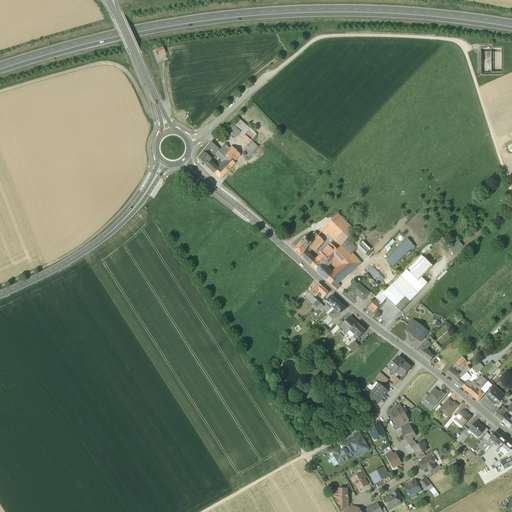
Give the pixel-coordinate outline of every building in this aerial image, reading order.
[(249,128),(239,119),(228,131),(232,135),(234,137),(239,132),(244,135),(249,128)] [(256,134),(249,128),(244,135),(250,141),(256,134)] [(219,150),(210,142),(205,148),(214,156),(216,154),(219,150)] [(253,142),(243,152),(248,157),(258,147),(253,142)] [(219,150),(216,154),(221,159),(224,162),(227,158),(225,156),(230,151),(224,145),(219,150)] [(214,156),(205,148),(197,159),(208,168),(211,165),(208,162),(210,159),(214,156)] [(230,151),(225,156),(227,158),(231,161),(233,163),(240,156),(233,149),(230,151)] [(216,169),(211,165),(208,168),(220,179),(228,171),(224,168),(231,161),(227,158),(224,162),(222,163),(216,169)] [(346,223),(337,214),(328,224),(332,229),(328,234),(334,240),(348,226),(346,223)] [(350,219),(346,223),(348,226),(352,229),(356,225),(350,219)] [(328,224),(321,232),(327,236),(328,234),(332,229),(328,224)] [(348,226),(334,240),(335,241),(341,246),(348,239),(355,232),(352,229),(348,226)] [(314,232),(307,240),(312,243),(308,247),(312,251),(315,247),(316,248),(323,241),(314,232)] [(305,237),(294,249),(308,263),(312,258),(308,254),(305,252),(308,247),(312,243),(307,240),(305,237)] [(411,238),(390,258),(394,263),(416,242),(411,238)] [(337,250),(333,254),(336,257),(342,263),(342,262),(351,254),(357,248),(348,239),(341,246),(337,250)] [(335,241),(331,244),(337,250),(341,246),(335,241)] [(458,241),(449,249),(453,254),(462,246),(458,241)] [(370,249),(363,242),(357,247),(365,255),(365,254),(370,249)] [(331,244),(322,254),(327,259),(333,254),(337,250),(331,244)] [(315,261),(312,258),(308,263),(316,270),(322,264),(327,259),(322,254),(315,261)] [(327,259),(322,264),(325,268),(336,257),(333,254),(327,259)] [(351,254),(342,262),(343,263),(346,267),(351,272),(360,264),(351,254)] [(406,270),(418,281),(421,278),(433,267),(421,256),(406,270)] [(331,274),(325,280),(330,284),(331,285),(334,281),(337,278),(336,277),(346,267),(343,263),(331,274)] [(325,268),(322,264),(316,270),(325,280),(331,274),(325,268)] [(346,267),(336,277),(337,278),(334,281),(337,284),(340,281),(351,272),(346,267)] [(384,288),(389,283),(373,269),(368,274),(384,288)] [(392,285),(392,286),(391,285),(388,288),(387,287),(384,291),(383,290),(376,297),(375,298),(376,299),(382,304),(382,303),(382,304),(386,299),(400,312),(400,311),(409,302),(427,283),(421,278),(418,281),(406,270),(392,285)] [(399,273),(389,283),(392,285),(403,274),(402,273),(401,274),(399,273)] [(337,284),(334,281),(331,285),(336,290),(339,286),(337,284)] [(325,289),(318,283),(309,293),(312,297),(319,290),(321,292),(325,289)] [(361,289),(357,284),(349,292),(354,296),(356,294),(363,301),(366,297),(369,294),(369,293),(362,288),(361,289)] [(370,292),(369,293),(369,294),(366,297),(371,301),(375,298),(376,297),(370,292)] [(312,297),(309,293),(305,297),(316,308),(317,307),(320,303),(317,300),(312,297)] [(337,301),(331,295),(326,301),(330,306),(332,307),(337,301)] [(376,299),(368,309),(374,313),(382,304),(376,299)] [(337,301),(332,307),(333,309),(334,310),(333,311),(330,313),(331,314),(329,316),(333,320),(340,313),(346,309),(337,301)] [(328,311),(321,318),(328,324),(333,320),(329,316),(331,314),(330,313),(328,311)] [(343,323),(340,327),(347,334),(348,333),(357,323),(350,316),(343,323)] [(357,323),(348,333),(353,337),(352,337),(356,340),(365,330),(357,323)] [(424,329),(416,323),(412,328),(409,332),(409,333),(410,332),(418,337),(417,338),(420,334),(424,329)] [(427,340),(424,343),(423,342),(415,351),(424,357),(430,361),(433,357),(429,354),(429,353),(426,349),(431,344),(427,340)] [(354,341),(347,347),(352,352),(359,346),(354,341)] [(398,357),(387,369),(393,374),(396,372),(404,362),(398,357)] [(404,362),(396,372),(398,374),(400,373),(403,376),(405,373),(406,371),(406,370),(409,366),(404,362)] [(478,362),(471,368),(476,374),(483,368),(478,362)] [(501,365),(498,362),(487,372),(490,375),(501,365)] [(461,364),(458,367),(456,365),(455,366),(462,372),(467,367),(465,365),(464,364),(463,365),(461,364)] [(459,376),(450,369),(445,373),(457,383),(461,379),(467,374),(467,373),(470,370),(467,367),(462,372),(459,376)] [(476,374),(471,368),(470,369),(471,370),(472,371),(469,373),(468,374),(471,378),(476,374)] [(388,380),(379,373),(376,377),(384,385),(388,380)] [(467,374),(461,379),(457,383),(461,386),(465,382),(471,378),(468,374),(467,374)] [(396,377),(393,375),(390,378),(396,383),(399,380),(396,377)] [(482,377),(478,382),(477,381),(477,382),(471,388),(467,392),(478,401),(483,395),(488,390),(489,389),(492,386),(482,377)] [(474,379),(472,380),(473,381),(468,386),(471,388),(477,382),(474,379)] [(465,383),(462,387),(467,392),(471,388),(468,386),(465,383)] [(387,391),(379,384),(375,388),(383,396),(387,391)] [(491,391),(486,397),(496,406),(501,399),(500,398),(503,394),(495,387),(491,391)] [(383,396),(375,388),(371,393),(379,400),(383,396)] [(439,393),(434,389),(428,396),(425,399),(426,399),(432,405),(433,403),(435,405),(444,394),(441,391),(439,393)] [(379,400),(371,393),(367,397),(368,398),(374,404),(375,405),(379,400)] [(374,404),(368,398),(366,400),(372,406),(374,404)] [(432,405),(426,399),(424,401),(422,403),(422,404),(431,411),(435,405),(433,403),(432,405)] [(453,404),(448,399),(441,407),(439,410),(439,411),(444,415),(445,413),(449,416),(458,406),(454,403),(453,404)] [(396,410),(391,413),(394,420),(404,414),(403,414),(404,412),(403,411),(401,410),(400,408),(396,410)] [(504,408),(495,416),(502,421),(506,417),(503,414),(506,411),(507,411),(504,408)] [(471,417),(462,410),(456,417),(454,420),(460,424),(461,423),(464,426),(471,417)] [(404,414),(394,420),(398,426),(400,425),(407,421),(406,418),(406,417),(405,415),(404,415),(404,414)] [(454,415),(442,429),(445,432),(454,420),(456,417),(454,415)] [(502,421),(501,422),(509,428),(511,424),(511,420),(510,419),(509,421),(508,420),(508,419),(507,419),(506,417),(502,421)] [(485,429),(476,421),(470,429),(478,436),(481,433),(482,433),(485,429)] [(380,428),(379,425),(369,430),(371,434),(371,436),(376,437),(377,439),(384,435),(382,432),(383,431),(381,427),(380,428)] [(403,432),(402,433),(407,441),(411,439),(414,437),(412,433),(413,432),(411,427),(403,432)] [(466,428),(456,441),(459,443),(461,440),(463,442),(471,433),(466,428)] [(491,437),(488,440),(491,441),(492,440),(494,443),(500,436),(495,432),(491,437)] [(360,435),(342,445),(342,446),(340,448),(339,447),(332,451),(332,452),(334,456),(333,457),(335,461),(336,461),(337,460),(339,464),(341,465),(356,456),(357,456),(358,455),(368,449),(368,448),(366,445),(365,444),(365,443),(365,441),(364,440),(363,440),(363,438),(362,438),(361,436),(360,435)] [(494,443),(496,444),(501,449),(507,442),(500,436),(494,443)] [(477,448),(483,452),(488,446),(490,447),(494,443),(492,440),(491,441),(488,440),(487,441),(485,439),(477,448)] [(413,442),(409,444),(412,449),(413,448),(417,446),(414,441),(413,442)] [(417,446),(413,448),(416,453),(416,455),(417,456),(418,457),(420,456),(420,455),(426,451),(424,447),(426,446),(424,442),(417,446)] [(499,451),(504,455),(505,455),(511,449),(511,447),(507,442),(501,449),(499,451)] [(470,460),(476,456),(471,450),(466,453),(470,460)] [(511,453),(507,457),(508,459),(497,465),(501,472),(511,465),(511,453)] [(394,455),(388,459),(392,467),(396,465),(396,466),(401,464),(395,454),(394,455)] [(430,457),(427,459),(419,463),(423,470),(427,467),(429,471),(435,468),(433,464),(434,463),(430,457)] [(389,475),(384,467),(381,469),(385,477),(389,475)] [(367,477),(363,469),(358,472),(360,474),(363,479),(364,479),(367,477)] [(381,469),(373,473),(374,477),(375,477),(377,481),(378,482),(385,478),(385,477),(381,469)] [(363,479),(360,474),(354,477),(357,481),(355,482),(359,489),(366,486),(365,484),(366,483),(364,479),(363,479)] [(429,485),(424,479),(419,483),(424,489),(429,485)] [(415,481),(412,483),(405,487),(408,492),(407,494),(408,495),(410,495),(410,496),(414,493),(415,494),(420,491),(415,481)] [(347,489),(339,489),(339,492),(337,492),(337,499),(338,499),(347,499),(347,489)] [(398,491),(391,494),(392,496),(393,496),(396,501),(398,500),(399,500),(402,498),(398,491)] [(396,501),(393,496),(392,496),(387,499),(387,498),(383,500),(386,504),(388,503),(391,508),(393,506),(394,507),(400,504),(399,500),(398,500),(396,501)] [(347,499),(338,499),(338,502),(342,508),(342,509),(348,505),(348,499),(347,499)]
